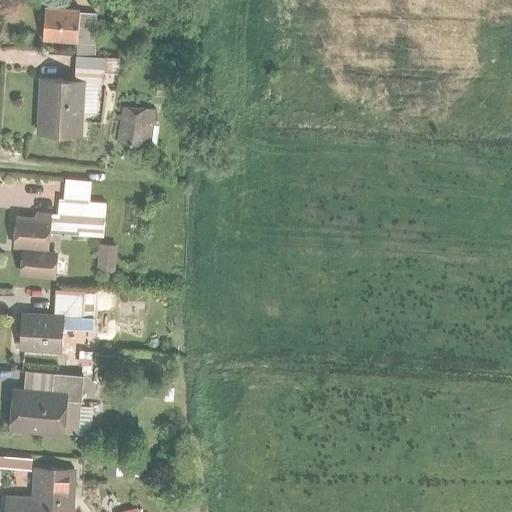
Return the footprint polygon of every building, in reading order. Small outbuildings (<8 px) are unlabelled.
[(82,39),(84,2),(49,0),(47,37),(82,39)] [(79,72),(109,73),(110,52),(79,51),(79,72)] [(90,75),(43,72),(39,129),(87,132),(90,75)] [(122,104),(122,142),(154,142),(154,104),(122,104)] [(25,271),(62,274),(64,248),(54,247),(57,208),(40,207),(39,212),(20,210),(18,243),(27,244),(25,271)] [(121,263),(121,241),(102,241),(102,263),(121,263)] [(121,304),(121,334),(149,334),(148,304),(121,304)] [(67,349),(70,309),(27,306),(23,345),(67,349)] [(70,431),(73,388),(18,383),(14,426),(70,431)] [(76,511),(78,463),(35,461),(34,489),(6,488),(5,511),(76,511)] [(197,511),(198,503),(172,503),(172,511),(197,511)]
